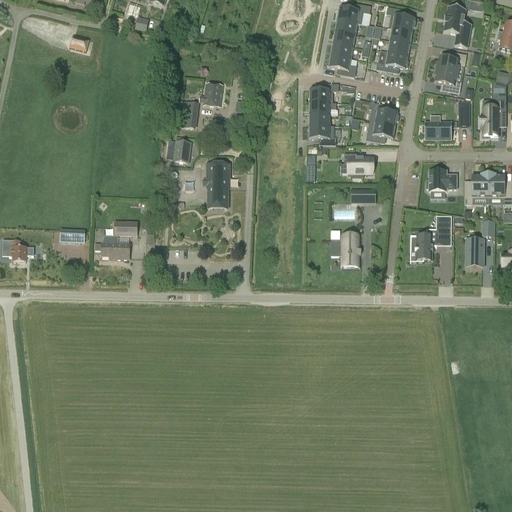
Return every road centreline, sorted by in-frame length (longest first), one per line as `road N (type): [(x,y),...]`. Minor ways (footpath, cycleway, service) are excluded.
road 1 (unclassified): [(511,302),(0,295)]
road 2 (unclassified): [(0,101),(17,19),(26,12),(153,38)]
road 3 (track): [(29,511),(6,295)]
